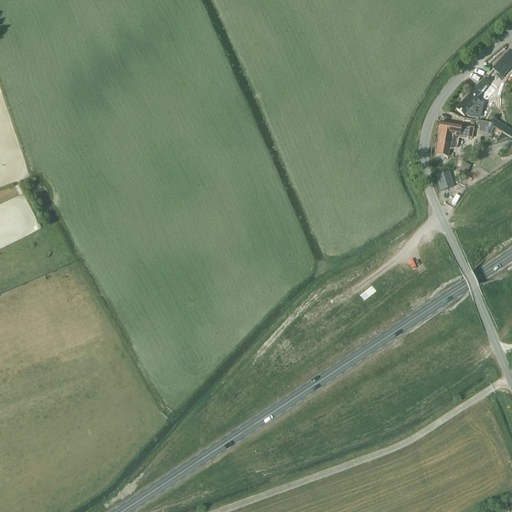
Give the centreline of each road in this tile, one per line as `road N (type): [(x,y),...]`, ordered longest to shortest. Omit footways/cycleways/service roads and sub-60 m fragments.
road 1 (primary): [(511,254),(121,511)]
road 2 (tertiary): [(511,383),(435,206),(423,154),(446,91),(511,30)]
road 3 (track): [(509,377),(384,452),(219,511)]
road 4 (track): [(336,300),(444,215),(483,148)]
